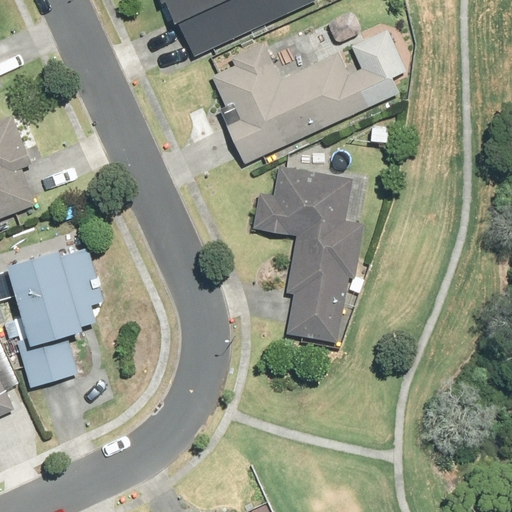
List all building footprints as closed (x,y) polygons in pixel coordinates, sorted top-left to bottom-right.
[(161,0),(162,1),(165,0),(175,20),(178,19),(195,55),(315,0),(161,0)] [(218,108),(244,163),(397,91),(391,77),(407,70),(387,29),(352,46),(362,68),(349,74),(339,52),(281,79),(264,44),(232,59),(235,65),(212,76),(226,105),(218,108)] [(0,218),(37,204),(22,167),(32,162),(13,114),(0,119),(0,218)] [(294,294),(287,332),(337,341),(349,276),(355,277),(365,223),(344,219),(351,179),(279,166),(274,195),(260,192),(253,227),(296,235),(286,293),(294,294)] [(18,339),(31,385),(78,372),(67,334),(83,329),(81,324),(95,320),(90,302),(103,299),(88,246),(61,254),(59,248),(5,263),(26,337),(18,339)] [(0,414),(13,408),(0,379),(0,370),(3,369),(0,363),(0,414)]
